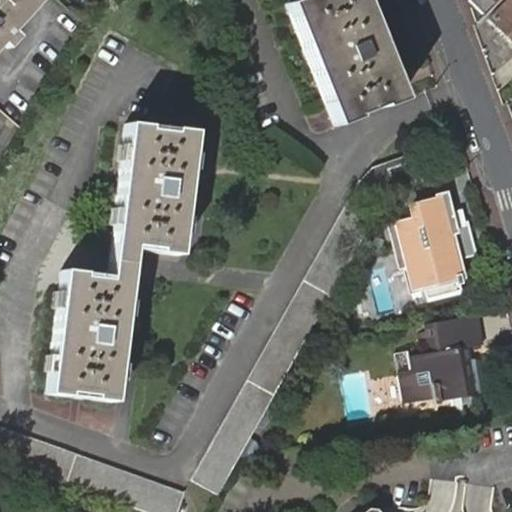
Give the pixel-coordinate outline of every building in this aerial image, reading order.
[(0,0),(0,45),(2,43),(7,49),(18,37),(12,32),(40,0),(0,0)] [(294,0),(283,5),(284,8),(330,125),(332,127),(351,119),(350,116),(378,106),(379,108),(398,100),(397,97),(395,90),(358,0),(294,0)] [(468,0),(468,1),(483,16),(496,3),(498,0),(468,0)] [(511,0),(505,0),(486,20),(499,33),(504,38),(511,46),(511,0)] [(111,232),(107,262),(129,264),(131,250),(156,254),(175,256),(180,217),(191,132),(170,130),(146,127),(125,124),(111,232)] [(386,197),(422,183),(411,155),(371,169),(360,182),(386,197)] [(301,346),(386,197),(360,182),(191,480),(216,494),(237,458),(292,361),(297,352),(301,346)] [(444,231),(465,225),(461,210),(446,213),(442,199),(413,206),(409,207),(412,220),(390,226),(399,264),(401,269),(406,268),(411,288),(422,285),(425,299),(426,302),(460,294),(459,291),(458,284),(460,284),(458,275),(455,275),(452,261),(450,252),(444,231)] [(467,225),(465,225),(444,231),(450,252),(472,246),(467,225)] [(472,246),(450,252),(452,261),(474,255),(472,246)] [(106,277),(81,274),(60,271),(59,286),(45,395),(65,397),(75,399),(81,399),(90,401),(112,403),(122,319),(129,264),(107,262),(106,277)] [(476,315),(423,325),(425,332),(418,334),(419,343),(426,342),(428,349),(407,353),(409,367),(396,368),(401,401),(431,396),(432,403),(432,404),(433,405),(434,405),(435,406),(436,405),(437,405),(438,404),(438,403),(438,402),(438,401),(458,398),(461,419),(491,414),(481,358),(471,360),(469,348),(482,346),(476,315)] [(304,356),(297,352),(292,361),(299,365),(304,356)] [(124,504),(145,511),(177,511),(184,494),(0,427),(0,459),(53,479),(124,504)]
